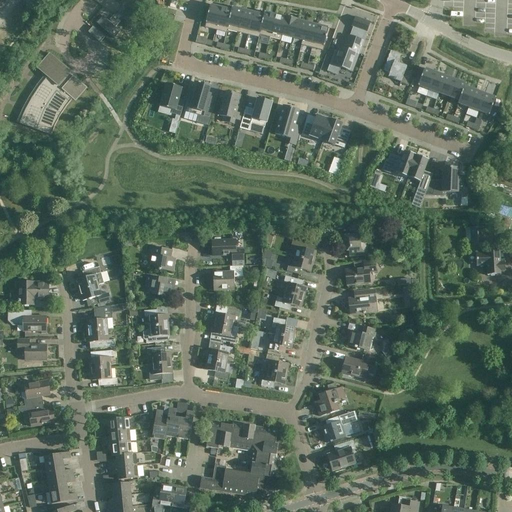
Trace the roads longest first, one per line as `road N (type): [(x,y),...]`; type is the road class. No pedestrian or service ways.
road 1 (residential): [(353,108),(184,60),(197,0)]
road 2 (tertiary): [(317,500),(422,468),(511,476)]
road 3 (residential): [(290,411),(331,272),(326,241)]
road 4 (residential): [(189,393),(195,245)]
road 5 (residential): [(75,409),(59,274)]
road 6 (residential): [(511,58),(392,2)]
road 7 (residential): [(353,108),(473,153)]
